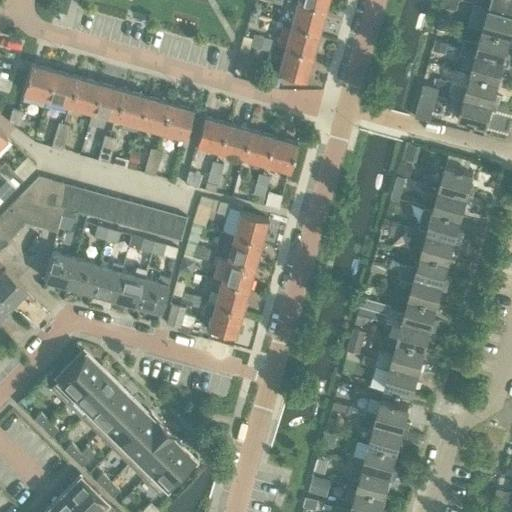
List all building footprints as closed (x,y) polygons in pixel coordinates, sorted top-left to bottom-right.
[(318,31),(324,9),(295,0),(289,23),(318,31)] [(324,9),(326,0),(295,0),(324,9)] [(444,0),(443,5),(455,9),(457,0),(444,0)] [(474,0),(474,1),(468,22),(484,27),(511,34),(511,29),(511,10),(475,0),(474,0)] [(511,0),(475,0),(511,10),(511,0)] [(447,31),(450,20),(440,17),(437,28),(447,31)] [(312,54),(318,31),(289,23),(283,46),(312,54)] [(464,37),(462,44),(510,57),(511,51),(507,49),(511,34),(484,27),(480,42),(464,37)] [(254,33),(250,45),(260,48),(264,36),(254,33)] [(264,36),(260,48),(270,51),(273,39),(264,36)] [(435,38),(433,49),(445,52),(448,42),(435,38)] [(462,44),(460,54),(475,58),(472,70),(498,78),(502,64),(508,65),(510,57),(462,44)] [(305,78),(312,54),(283,46),(276,70),(305,78)] [(46,97),(54,68),(30,62),(22,90),(46,97)] [(69,103),(77,75),(54,68),(46,97),(69,103)] [(438,78),(437,84),(450,88),(498,101),(500,94),(494,93),(498,78),(472,70),(467,85),(452,81),(438,78)] [(92,110),(100,81),(77,75),(69,103),(92,110)] [(114,116),(122,88),(100,81),(92,110),(114,116)] [(137,123),(145,94),(122,88),(114,116),(137,123)] [(450,88),(448,98),(463,102),(459,115),(486,123),(490,109),(495,111),(498,101),(450,88)] [(160,129),(168,101),(145,94),(137,123),(160,129)] [(419,100),(414,115),(429,120),(434,105),(419,100)] [(184,136),(192,108),(168,101),(160,129),(184,136)] [(19,124),(23,110),(12,107),(8,121),(19,124)] [(219,150),(227,120),(203,113),(195,143),(219,150)] [(65,135),(68,123),(57,120),(54,132),(65,135)] [(241,157),(250,127),(227,120),(219,150),(241,157)] [(264,163),(273,133),(250,127),(241,157),(264,163)] [(62,148),(65,135),(54,132),(51,145),(62,148)] [(111,149),(115,136),(104,133),(100,145),(111,149)] [(288,170),(297,140),(273,133),(264,163),(288,170)] [(108,161),(111,149),(100,145),(97,158),(108,161)] [(158,162),(161,150),(150,146),(146,159),(158,162)] [(130,150),(127,160),(137,163),(140,153),(130,150)] [(154,174),(158,162),(146,159),(143,171),(154,174)] [(212,160),(209,170),(219,173),(222,163),(212,160)] [(0,173),(5,178),(7,175),(12,170),(4,162),(0,166),(0,173)] [(427,173),(425,181),(473,194),(475,186),(470,185),(473,169),(446,162),(442,177),(427,173)] [(14,187),(16,185),(22,179),(12,170),(7,175),(5,178),(14,187)] [(209,170),(206,179),(216,182),(219,173),(209,170)] [(187,171),(184,182),(196,185),(197,180),(192,173),(187,171)] [(28,185),(19,194),(46,202),(52,177),(39,173),(28,185)] [(258,173),(255,183),(265,185),(268,176),(258,173)] [(52,177),(46,202),(52,203),(58,205),(64,181),(52,177)] [(64,181),(58,205),(63,206),(68,208),(75,184),(64,181)] [(425,181),(423,190),(437,194),(434,206),(461,214),(465,201),(470,203),(473,194),(425,181)] [(255,183),(252,192),(263,195),(265,185),(255,183)] [(75,184),(68,208),(80,211),(86,187),(75,184)] [(399,197),(402,186),(394,184),(391,195),(399,197)] [(86,187),(80,211),(91,214),(97,190),(86,187)] [(97,190),(91,214),(102,217),(108,193),(97,190)] [(268,190),(264,203),(277,207),(281,194),(268,190)] [(108,193),(102,217),(113,220),(120,196),(108,193)] [(19,194),(8,206),(24,222),(45,228),(52,203),(46,202),(19,194)] [(120,196),(113,220),(124,223),(131,200),(120,196)] [(219,199),(216,211),(227,214),(230,203),(219,199)] [(131,200),(124,223),(135,226),(142,203),(131,200)] [(52,203),(45,228),(56,231),(58,225),(61,213),(63,206),(58,205),(52,203)] [(142,203),(135,226),(147,230),(154,206),(142,203)] [(414,217),(412,224),(461,237),(463,231),(457,229),(461,214),(434,206),(424,204),(420,219),(415,217),(414,217)] [(8,206),(0,213),(0,229),(9,238),(24,222),(8,206)] [(154,206),(147,230),(158,233),(165,209),(154,206)] [(165,209),(158,233),(169,236),(176,212),(165,209)] [(238,210),(231,234),(261,243),(267,219),(238,210)] [(176,212),(169,236),(180,239),(187,215),(176,212)] [(61,213),(58,225),(69,228),(73,217),(61,213)] [(384,216),(381,229),(389,231),(392,218),(384,216)] [(96,223),(93,235),(105,238),(108,227),(96,223)] [(412,224),(410,233),(416,235),(412,248),(422,251),(449,258),(453,245),(458,246),(461,237),(412,224)] [(108,227),(105,238),(116,241),(119,230),(108,227)] [(0,229),(0,246),(0,247),(9,238),(0,229)] [(131,233),(128,245),(151,251),(154,240),(131,233)] [(231,234),(224,257),(254,266),(261,243),(231,234)] [(154,240),(151,251),(163,255),(167,243),(154,240)] [(195,243),(193,249),(215,255),(216,250),(195,243)] [(185,246),(183,252),(203,257),(213,260),(212,262),(216,263),(215,264),(222,266),(218,281),(248,289),(254,266),(224,257),(215,255),(193,249),(185,246)] [(51,250),(43,278),(67,285),(75,257),(51,250)] [(391,258),(389,265),(389,266),(401,269),(448,282),(450,275),(445,274),(449,258),(422,251),(418,265),(391,258)] [(75,257),(67,285),(90,291),(98,263),(75,257)] [(98,263),(90,291),(113,298),(121,270),(123,264),(113,261),(111,267),(98,263)] [(373,261),(371,269),(387,273),(389,266),(389,265),(381,263),(373,261)] [(0,297),(8,305),(26,287),(5,267),(0,272),(0,297)] [(121,270),(113,298),(136,304),(144,277),(146,270),(136,267),(134,274),(121,270)] [(401,269),(399,277),(413,281),(410,294),(437,301),(440,289),(446,290),(448,282),(401,269)] [(144,277),(136,304),(160,311),(170,277),(159,274),(157,280),(144,277)] [(218,281),(211,304),(241,312),(248,289),(218,281)] [(183,290),(182,295),(202,301),(203,296),(183,290)] [(171,304),(166,322),(180,326),(185,306),(179,305),(180,302),(200,307),(202,301),(182,295),(172,293),(169,304),(171,304)] [(391,305),(389,312),(437,325),(439,319),(433,317),(437,301),(410,294),(406,309),(391,305)] [(0,313),(8,305),(0,297),(0,313)] [(361,297),(359,304),(373,308),(381,310),(389,312),(391,305),(375,301),(361,297)] [(205,302),(202,312),(209,314),(205,328),(234,336),(241,312),(211,304),(205,302)] [(359,304),(357,313),(371,316),(373,309),(373,308),(359,304)] [(373,309),(371,316),(379,318),(401,324),(398,338),(425,346),(429,332),(434,334),(437,325),(389,312),(381,310),(373,308),(373,309)] [(359,352),(365,330),(352,326),(346,349),(359,352)] [(379,349),(377,356),(424,369),(426,362),(421,361),(425,346),(398,338),(394,353),(379,349)] [(56,379),(49,386),(66,402),(73,396),(72,395),(100,366),(84,350),(56,379)] [(364,353),(361,361),(389,369),(385,384),(412,391),(416,376),(422,378),(424,369),(377,356),(364,353)] [(73,396),(66,402),(80,416),(87,409),(88,410),(116,381),(100,366),(72,395),(73,396)] [(87,409),(80,416),(96,432),(103,425),(131,396),(116,381),(88,410),(87,409)] [(103,425),(96,432),(112,447),(119,440),(147,411),(131,396),(103,425)] [(332,407),(361,415),(408,428),(410,421),(405,420),(409,404),(382,396),(378,412),(335,399),(332,407)] [(119,440),(112,447),(127,462),(134,455),(162,426),(147,411),(119,440)] [(32,419),(41,427),(48,420),(39,412),(32,419)] [(406,437),(408,428),(361,415),(358,423),(373,428),(369,441),(396,448),(400,435),(406,437)] [(48,420),(41,427),(50,435),(56,428),(48,420)] [(134,455),(127,462),(143,477),(150,470),(178,441),(162,426),(134,455)] [(325,430),(321,444),(333,448),(337,433),(325,430)] [(150,470),(143,477),(159,493),(166,486),(194,457),(181,445),(178,441),(150,470)] [(393,462),(396,448),(369,441),(366,455),(351,451),(349,459),(396,472),(398,464),(393,462)] [(63,449),(72,457),(79,450),(70,442),(63,449)] [(88,458),(79,450),(72,457),(81,465),(88,458)] [(324,472),(329,456),(318,453),(314,469),(324,472)] [(394,480),(396,472),(349,459),(346,467),(361,471),(357,485),(384,493),(388,478),(394,480)] [(94,479),(103,487),(110,480),(101,472),(94,479)] [(79,474),(64,489),(87,511),(107,511),(113,506),(106,500),(79,474)] [(312,475),(309,486),(324,490),(327,479),(312,475)] [(110,480),(103,487),(112,495),(119,488),(110,480)] [(338,495),(336,503),(370,511),(385,511),(386,509),(381,507),(384,493),(357,485),(353,500),(338,495)] [(497,487),(494,497),(502,499),(511,501),(511,490),(510,490),(497,487)] [(87,511),(64,489),(50,504),(58,511),(87,511)] [(309,495),(306,504),(319,508),(321,499),(309,495)] [(370,511),(336,503),(333,511),(336,511),(370,511)]
